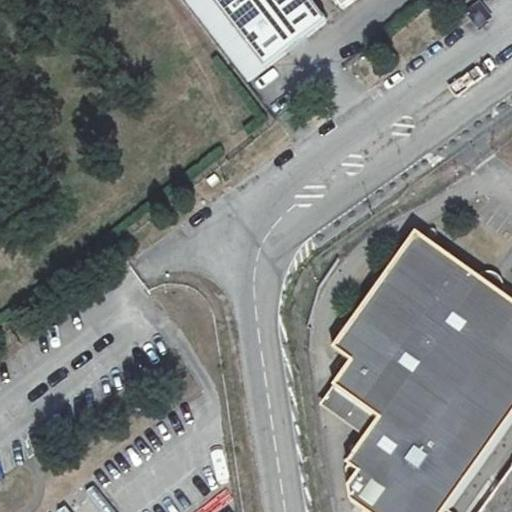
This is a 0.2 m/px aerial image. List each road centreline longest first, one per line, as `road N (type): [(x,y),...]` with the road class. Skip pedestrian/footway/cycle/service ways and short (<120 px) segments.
road 1 (unclassified): [(284,511),(253,286),(273,223),(511,52)]
road 2 (unknown): [(369,154),(320,59),(390,0)]
